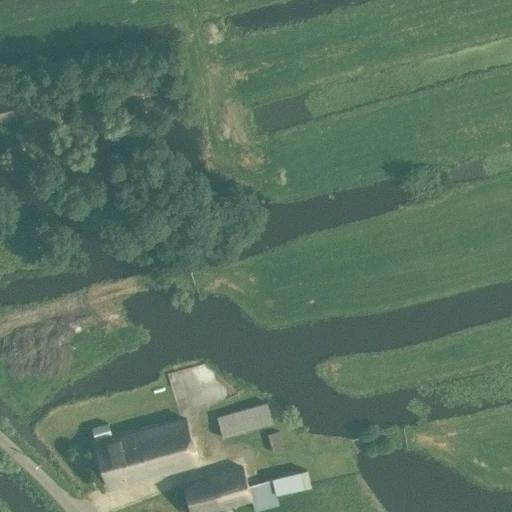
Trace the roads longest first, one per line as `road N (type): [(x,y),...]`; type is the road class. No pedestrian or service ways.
road 1 (track): [(511,196),(226,273),(127,286)]
road 2 (track): [(189,0),(217,146),(251,175)]
road 3 (track): [(0,333),(127,286)]
